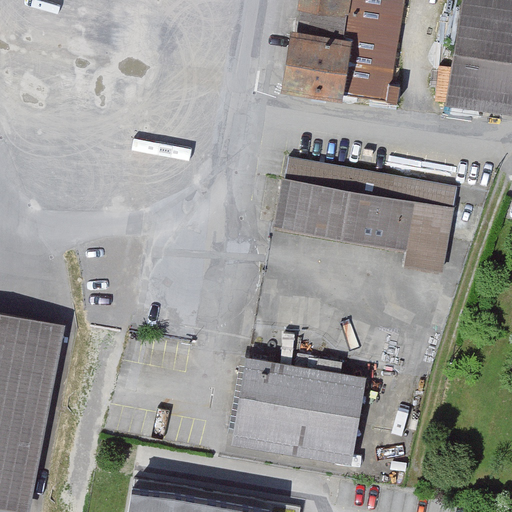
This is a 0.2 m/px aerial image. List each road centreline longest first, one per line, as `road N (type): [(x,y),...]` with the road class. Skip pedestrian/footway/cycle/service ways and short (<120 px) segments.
road 1 (residential): [(255,0),(203,281)]
road 2 (unknown): [(442,275),(511,141)]
